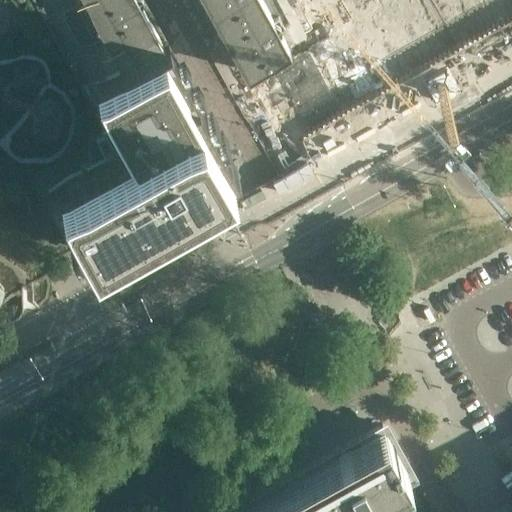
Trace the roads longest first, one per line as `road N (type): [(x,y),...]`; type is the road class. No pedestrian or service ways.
road 1 (tertiary): [(511,65),(0,349)]
road 2 (tertiary): [(0,408),(511,129)]
